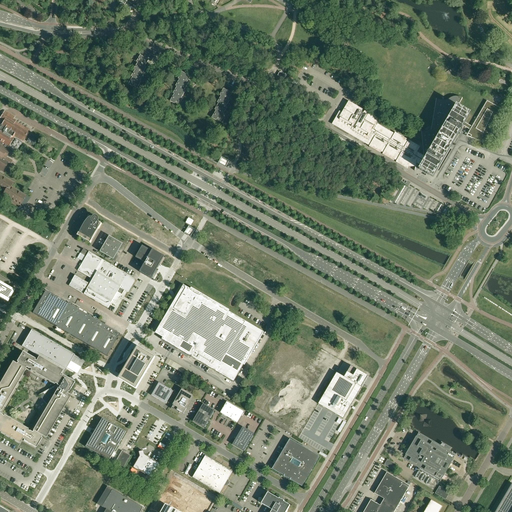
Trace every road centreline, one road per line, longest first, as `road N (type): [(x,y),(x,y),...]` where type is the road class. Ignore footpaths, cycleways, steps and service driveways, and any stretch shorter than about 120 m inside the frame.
road 1 (primary): [(373,266),(0,60)]
road 2 (primary): [(109,149),(425,323)]
road 3 (unclassified): [(107,390),(113,360),(180,256),(82,199)]
road 4 (residential): [(485,222),(261,90)]
road 5 (unclassified): [(306,499),(107,390)]
road 6 (primary): [(425,323),(312,511)]
road 7 (unclassified): [(0,341),(82,199)]
road 8 (unclassified): [(385,365),(306,499)]
road 9 (residential): [(261,90),(125,35)]
road 10 (unclassified): [(107,390),(96,396),(31,511)]
road 11 (unclassified): [(385,365),(278,296)]
road 12 (primary): [(0,89),(109,149)]
road 13 (residential): [(210,15),(275,43),(278,60),(261,90)]
